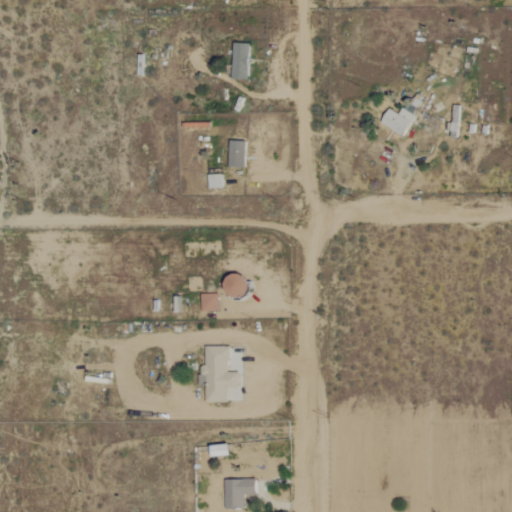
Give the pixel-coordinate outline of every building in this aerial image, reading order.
[(253,44),(237,43),(236,79),(252,79),(253,44)] [(392,109),(384,123),(406,137),(418,116),(405,108),(401,114),(392,109)] [(249,141),(233,141),(232,167),(248,168),(249,141)] [(212,188),(226,188),(225,174),(211,175),(212,188)] [(204,294),(205,311),(222,311),(221,294),(204,294)] [(242,389),(242,347),(208,347),(209,367),(202,367),(202,386),(208,386),(208,402),(231,402),(231,389),(242,389)] [(259,495),(259,479),(227,480),(228,509),(247,508),(247,496),(259,495)]
